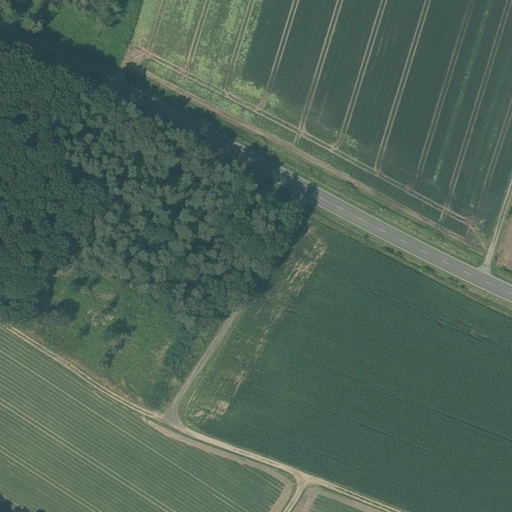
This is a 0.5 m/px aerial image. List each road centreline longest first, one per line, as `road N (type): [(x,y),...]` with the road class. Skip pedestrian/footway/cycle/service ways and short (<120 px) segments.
road 1 (secondary): [(511,295),(104,81),(0,35)]
road 2 (track): [(284,511),(300,485),(294,469),(186,431),(172,410),(308,189)]
